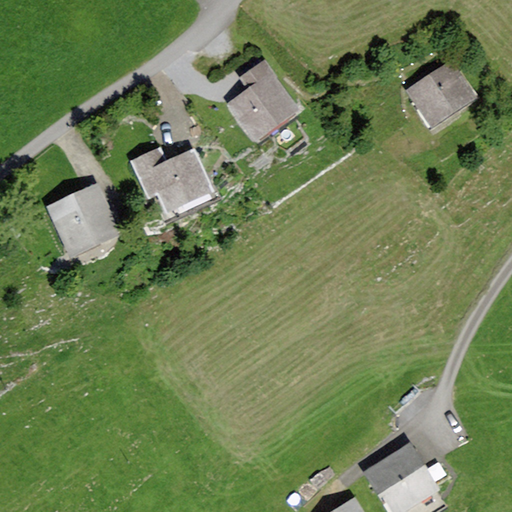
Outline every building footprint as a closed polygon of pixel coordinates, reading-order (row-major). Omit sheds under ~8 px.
[(447,70),(398,99),(418,134),(467,105),(447,70)] [(263,82),(218,101),(236,143),(282,123),(263,82)] [(169,159),(124,178),(142,221),(187,201),(169,159)] [(81,198),(33,222),(54,262),(102,238),(81,198)] [(411,454),(358,487),(374,511),(418,511),(440,499),(411,454)]
